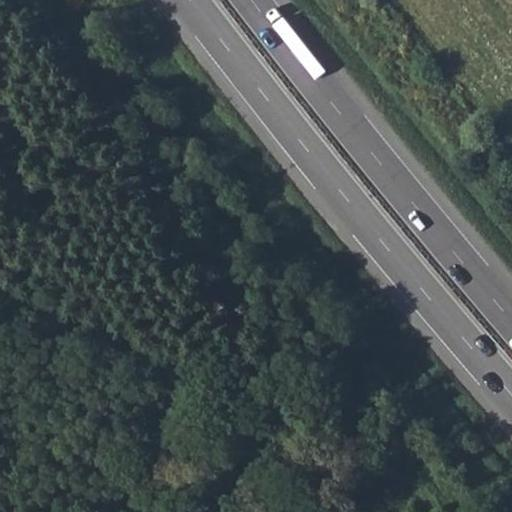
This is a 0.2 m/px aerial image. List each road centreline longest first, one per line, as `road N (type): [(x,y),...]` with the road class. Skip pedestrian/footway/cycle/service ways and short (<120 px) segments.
road 1 (trunk): [(191,0),(511,394)]
road 2 (trunk): [(511,320),(252,0)]
